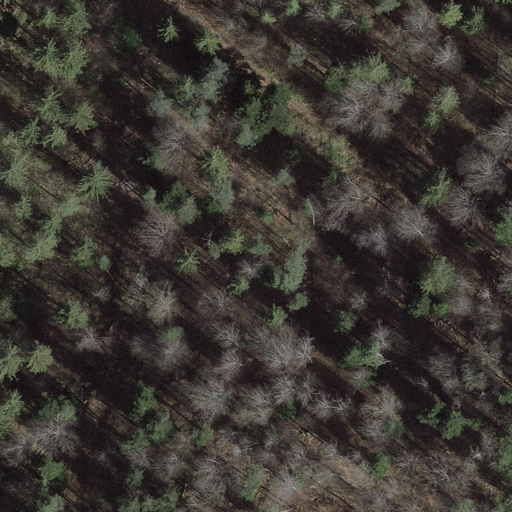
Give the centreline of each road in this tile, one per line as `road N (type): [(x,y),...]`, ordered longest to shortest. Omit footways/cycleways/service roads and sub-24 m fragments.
road 1 (track): [(194,0),(247,63),(379,154),(405,187),(414,424),(442,511)]
road 2 (track): [(152,0),(137,102),(133,290),(70,511)]
